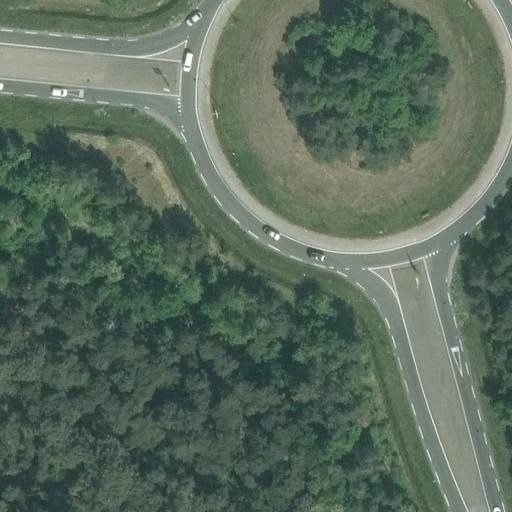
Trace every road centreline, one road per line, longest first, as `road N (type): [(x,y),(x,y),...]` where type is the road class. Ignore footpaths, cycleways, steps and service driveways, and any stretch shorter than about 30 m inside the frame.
road 1 (primary): [(498,511),(433,269),(438,241)]
road 2 (primary): [(355,260),(387,301),(458,511)]
road 3 (primary): [(192,117),(212,174),(244,215),(292,246),(355,260)]
road 4 (primary): [(203,25),(153,44),(0,36)]
road 5 (primary): [(0,84),(156,101),(192,117)]
